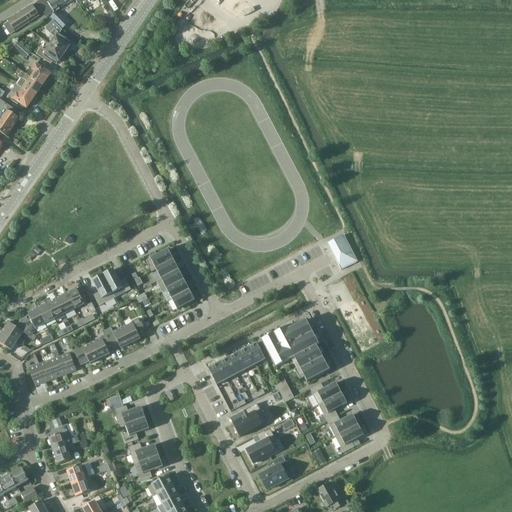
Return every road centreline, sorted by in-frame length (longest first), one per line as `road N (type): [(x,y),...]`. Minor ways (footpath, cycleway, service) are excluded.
road 1 (track): [(500,356),(476,265),(441,214),(362,184),(358,160),(309,64),(322,22),(317,0)]
road 2 (residential): [(259,510),(380,443),(381,427),(300,273),(220,315)]
road 3 (residential): [(0,309),(171,221)]
road 4 (residential): [(186,371),(150,390),(202,511)]
road 5 (residential): [(23,405),(66,393),(170,341)]
road 6 (residential): [(186,371),(259,510)]
road 7 (residential): [(171,221),(120,124),(84,96)]
road 8 (tertiary): [(0,218),(84,96)]
